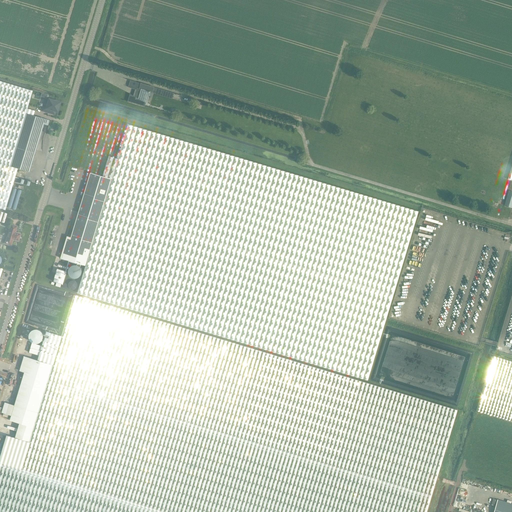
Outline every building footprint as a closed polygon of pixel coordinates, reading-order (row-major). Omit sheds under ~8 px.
[(10,166),(25,113),(33,115),(34,111),(27,108),(32,91),(0,81),(0,208),(5,210),(17,168),(10,166)] [(154,91),(131,84),(128,90),(131,91),(127,105),(145,110),(146,106),(139,102),(141,93),(153,96),(154,91)] [(55,111),(57,111),(59,102),(48,99),(48,101),(45,100),(42,110),(54,114),(55,111)] [(10,166),(17,168),(29,172),(43,124),(47,125),(49,120),(33,115),(25,113),(10,166)] [(77,293),(368,380),(418,211),(128,124),(118,159),(109,156),(102,176),(111,179),(86,266),(77,293)] [(111,179),(102,176),(90,172),(71,237),(67,236),(60,258),(86,266),(111,179)] [(13,239),(18,241),(20,234),(14,232),(16,226),(11,225),(9,230),(6,238),(5,243),(11,245),(13,239)] [(67,271),(57,269),(53,281),(63,284),(67,271)] [(6,435),(0,456),(0,511),(426,511),(452,428),(457,410),(74,295),(61,336),(46,331),(42,345),(42,346),(32,343),(29,352),(39,355),(37,360),(54,366),(50,377),(30,442),(15,437),(6,435)] [(14,407),(10,420),(19,423),(17,432),(15,437),(30,442),(50,377),(54,366),(37,360),(24,356),(19,371),(24,372),(24,374),(23,376),(14,406),(14,407)] [(511,362),(493,356),(476,411),(511,421),(511,362)] [(511,511),(511,503),(498,500),(493,511),(511,511)]
